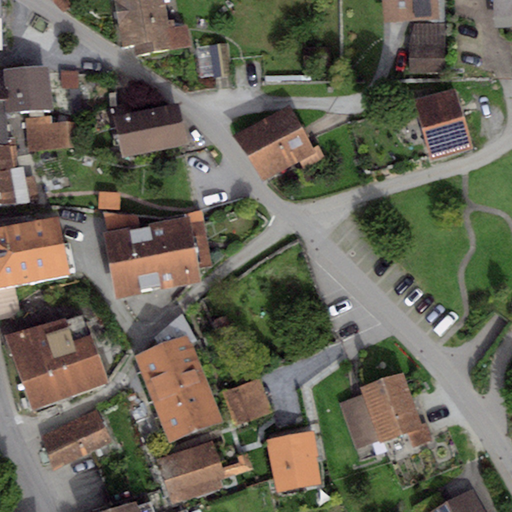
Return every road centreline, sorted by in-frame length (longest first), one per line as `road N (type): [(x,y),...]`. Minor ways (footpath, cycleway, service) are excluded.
road 1 (residential): [(10,441),(103,395),(158,323),(292,218)]
road 2 (residential): [(292,218),(180,102),(37,0)]
road 3 (residential): [(511,465),(430,355),(292,218)]
